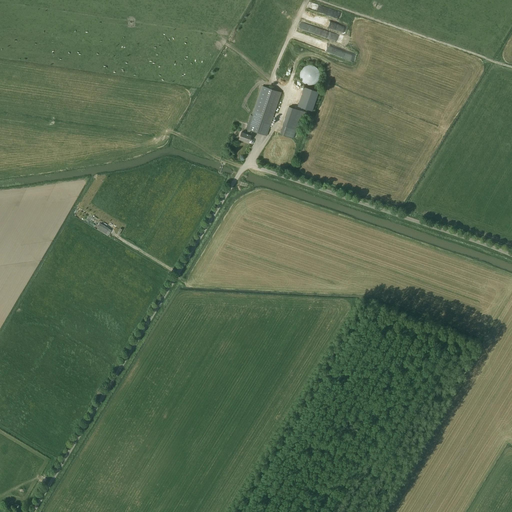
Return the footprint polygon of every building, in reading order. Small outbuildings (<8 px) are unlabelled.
[(319,74),(319,72),(318,70),(317,68),(316,67),(315,65),(313,64),(311,64),(308,64),(306,64),(304,65),(302,66),(301,67),(300,69),(299,70),(298,73),(298,74),(298,76),(299,78),(300,80),(302,82),(304,83),(305,84),(307,84),(309,84),(311,84),(313,84),(315,83),(316,81),(317,80),(318,78),(319,76),(319,74)] [(262,86),(252,115),(251,115),(246,128),(248,129),(247,134),(241,132),(239,139),(249,142),(251,135),(250,135),(252,131),(267,136),(282,92),(262,86)] [(314,111),(319,91),(304,87),(299,106),(314,111)] [(302,121),(286,116),(280,134),(294,138),(296,130),(299,131),(302,121)] [(112,230),(101,223),(100,225),(98,228),(104,232),(109,235),(112,230)]
